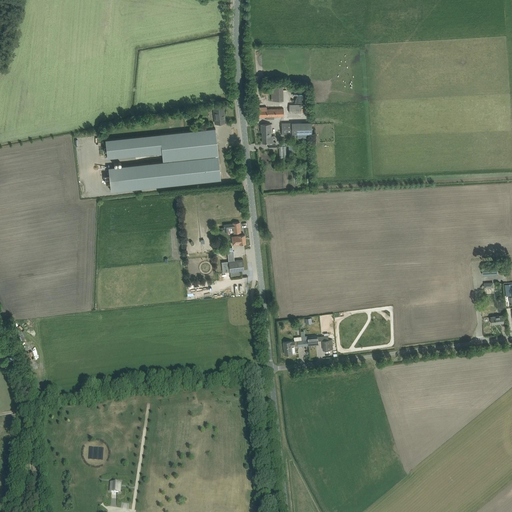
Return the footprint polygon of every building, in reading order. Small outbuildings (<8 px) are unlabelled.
[(301,113),(302,104),(289,104),(289,113),(301,113)] [(213,107),(215,123),(225,122),(224,122),(224,114),(223,114),(223,112),(224,112),(223,106),(213,107)] [(267,107),(261,107),(256,107),(256,116),(261,116),(266,116),(266,119),(274,119),(274,116),(284,116),(283,108),(267,109),(267,107)] [(312,122),(281,123),(282,134),(297,134),(297,138),(307,138),(307,133),(312,133),(312,122)] [(270,124),(266,124),(261,124),(261,129),(262,129),(262,143),(269,143),(269,148),(276,148),(276,142),(273,142),(273,136),(271,136),(270,124)] [(163,160),(218,154),(218,151),(215,128),(105,139),(107,158),(157,152),(157,153),(162,153),(162,155),(163,160)] [(218,154),(163,160),(163,161),(108,167),(109,175),(105,175),(106,183),(110,183),(111,191),(221,179),(219,165),(218,154)] [(233,223),(224,224),(224,231),(228,231),(228,228),(233,227),(234,233),(241,232),(240,222),(233,223)] [(246,243),(245,235),(231,236),(232,244),(246,243)] [(228,261),(221,262),(221,263),(222,273),(230,272),(240,271),(244,270),(243,259),(234,260),(228,261)] [(497,264),(482,265),(483,275),(498,274),(497,264)] [(491,317),(492,324),(504,322),(503,315),(491,317)] [(284,348),(285,354),(293,354),(292,346),(295,346),(295,347),(319,344),(319,336),(308,337),(307,336),(294,337),(294,341),(292,341),(283,342),(284,348)] [(333,349),(332,339),(322,340),(323,350),(333,349)]
